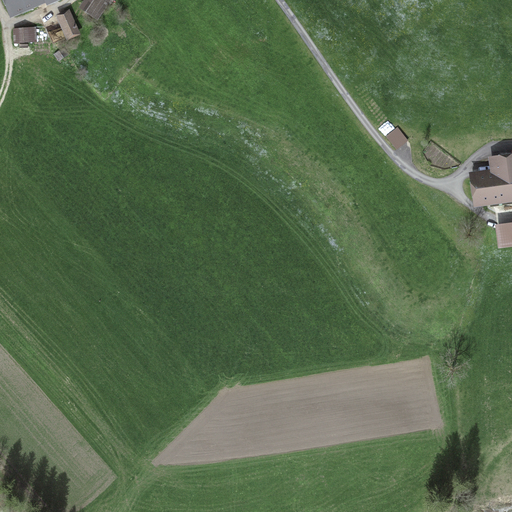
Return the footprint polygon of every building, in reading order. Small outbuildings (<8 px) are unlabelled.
[(10,0),(15,9),(34,0),(48,0),(50,3),(56,0),(10,0)] [(110,0),(91,0),(84,10),(97,19),(110,0)] [(70,12),(59,17),(66,33),(77,28),(70,12)] [(35,29),(19,30),(20,43),(36,42),(35,29)] [(66,55),(62,50),(56,55),(61,60),(66,55)] [(398,130),(387,138),(397,151),(407,142),(398,130)] [(492,205),(511,202),(511,157),(492,160),(494,175),(475,178),(478,202),(492,200),(492,205)] [(511,243),(511,227),(498,229),(500,245),(511,243)]
